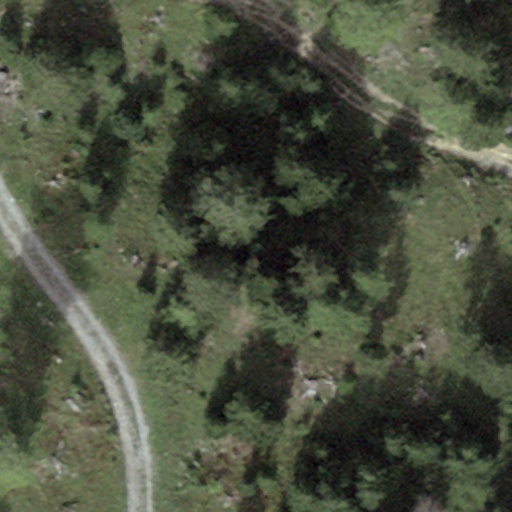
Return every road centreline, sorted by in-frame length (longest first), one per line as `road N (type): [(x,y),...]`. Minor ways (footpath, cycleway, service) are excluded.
road 1 (track): [(0,195),(124,380),(141,437),(147,511)]
road 2 (track): [(511,154),(262,0)]
